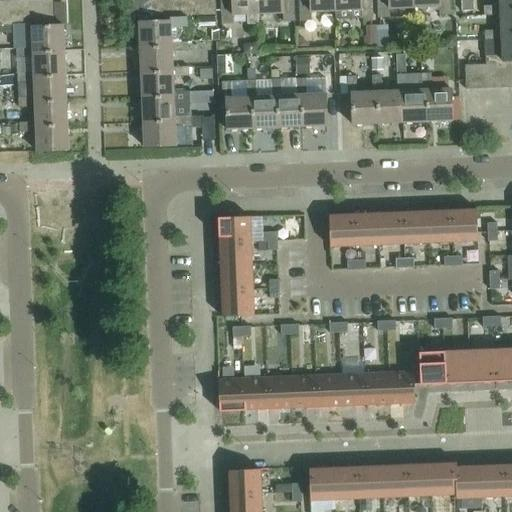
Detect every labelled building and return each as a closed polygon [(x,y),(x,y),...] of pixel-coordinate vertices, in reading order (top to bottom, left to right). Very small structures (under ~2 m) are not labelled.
[(8,1),(0,0),(0,25),(9,25),(8,1)] [(20,25),(19,0),(8,1),(9,25),(15,25),(20,25)] [(30,0),(26,0),(19,0),(20,25),(31,25),(30,0)] [(42,25),(41,0),(30,0),(31,25),(42,25)] [(52,0),(41,0),(42,25),(54,26),(52,0)] [(128,0),(129,23),(139,23),(149,23),(149,20),(148,0),(128,0)] [(159,0),(148,0),(149,20),(160,20),(159,0)] [(170,0),(159,0),(160,20),(171,19),(170,0)] [(182,19),(181,0),(170,0),(171,19),(182,19)] [(192,0),(181,0),(182,19),(187,19),(194,18),(192,0)] [(205,18),(203,0),(192,0),(194,18),(196,18),(205,18)] [(212,0),(203,0),(205,18),(213,18),(212,0)] [(259,25),(258,14),(257,0),(220,0),(221,25),(233,25),(233,15),(247,15),(247,25),(259,25)] [(257,0),(258,14),(283,13),(284,22),(294,22),(293,0),(257,0)] [(311,12),(337,11),(336,0),(298,0),(300,22),(312,21),(311,12)] [(336,0),(337,11),(362,10),(362,19),(373,19),(372,0),(336,0)] [(414,8),(413,0),(377,0),(378,18),(389,18),(389,9),(414,8)] [(413,0),(414,8),(440,7),(440,16),(451,15),(450,0),(413,0)] [(473,0),(460,0),(461,12),(474,12),(473,0)] [(484,16),(501,16),(511,15),(511,0),(500,0),(501,6),(484,7),(484,16)] [(502,40),(511,39),(511,15),(501,16),(502,31),(485,32),(486,41),(502,40)] [(187,26),(186,26),(186,28),(196,27),(196,18),(194,18),(187,19),(187,26)] [(187,43),(187,41),(186,28),(186,26),(187,26),(187,19),(182,19),(171,19),(160,20),(149,20),(149,23),(139,23),(140,48),(172,47),(172,44),(187,43)] [(33,33),(33,48),(33,51),(65,50),(64,25),(54,26),(42,25),(31,25),(20,25),(15,25),(16,34),(33,33)] [(376,26),(366,26),(366,37),(364,37),(364,48),(376,48),(376,26)] [(383,27),(377,27),(377,47),(388,47),(388,37),(384,37),(383,27)] [(457,36),(450,36),(445,41),(445,48),(457,47),(457,36)] [(309,47),(309,44),(303,39),(298,38),(298,48),(309,47)] [(487,66),(498,65),(509,65),(511,64),(511,39),(502,40),(502,56),(486,56),(487,66)] [(243,46),(244,55),(259,54),(258,42),(243,46)] [(140,48),(141,72),(172,70),(172,67),(172,52),(187,52),(187,43),(172,44),(172,47),(140,48)] [(34,57),(34,73),(34,77),(66,75),(65,50),(33,51),(33,48),(17,48),(17,58),(34,57)] [(404,55),(395,56),(396,76),(405,76),(404,55)] [(309,58),(296,59),(297,75),(310,75),(309,58)] [(383,71),(383,59),(371,59),(372,72),(383,71)] [(487,66),(488,90),(499,89),(498,65),(487,66)] [(499,89),(510,89),(509,65),(498,65),(499,89)] [(174,94),(174,91),(173,76),(189,76),(188,66),(172,67),(172,70),(141,72),(142,96),(174,94)] [(464,91),(466,90),(477,90),(476,66),(463,67),(464,91)] [(477,90),(488,90),(487,66),(476,66),(477,90)] [(213,80),(213,70),(200,70),(200,80),(213,80)] [(35,82),(35,97),(35,101),(67,100),(66,75),(34,77),(34,73),(17,74),(18,83),(35,82)] [(424,91),(425,122),(452,121),(451,90),(431,91),(430,75),(421,76),(421,91),(424,91)] [(424,91),(421,91),(406,92),(405,76),(396,76),(395,76),(396,92),(399,92),(400,123),(425,122),(424,91)] [(399,92),(396,92),(381,93),(380,77),(371,78),(371,93),(375,93),(376,125),(400,123),(399,92)] [(375,93),(371,93),(356,93),(356,78),(346,78),(347,95),(351,95),(352,126),(376,125),(375,93)] [(299,96),(301,127),(327,126),(326,95),(306,96),(305,80),(295,80),(296,96),(299,96)] [(275,128),(301,127),(299,96),(296,96),(281,96),(281,81),(271,81),(271,97),(274,97),(275,128)] [(251,129),(275,128),(274,97),(271,97),(256,97),(255,82),(246,82),(247,97),(250,97),(251,129)] [(229,130),(251,129),(250,97),(247,97),(231,98),(231,83),(222,83),(223,101),(227,101),(229,130)] [(189,90),(174,91),(174,94),(142,96),(143,122),(174,121),(174,117),(174,101),(190,100),(189,90)] [(213,92),(203,92),(203,101),(213,101),(213,92)] [(36,107),(36,121),(36,125),(67,124),(67,100),(35,101),(35,97),(18,98),(19,108),(36,107)] [(202,116),(190,117),(191,126),(192,126),(192,128),(202,128),(202,118),(202,116)] [(190,117),(174,117),(174,121),(143,122),(144,148),(175,147),(174,127),(191,126),(190,117)] [(213,118),(202,118),(202,128),(202,130),(203,142),(214,142),(213,118)] [(36,125),(36,121),(19,122),(20,133),(37,133),(37,152),(68,151),(67,124),(36,125)] [(19,125),(11,125),(11,135),(19,135),(19,125)] [(2,126),(2,135),(10,135),(10,126),(2,126)] [(452,243),(478,242),(476,210),(450,211),(452,243)] [(450,211),(426,212),(428,244),(452,243),(450,211)] [(426,212),(402,213),(404,245),(428,244),(426,212)] [(402,213),(378,214),(380,246),(404,245),(402,213)] [(378,214),(354,215),(356,247),(380,246),(378,214)] [(354,215),(329,216),(330,248),(356,247),(354,215)] [(251,241),(250,217),(218,219),(219,242),(251,241)] [(497,233),(497,224),(487,224),(487,233),(497,233)] [(278,242),(277,233),(261,233),(262,243),(268,242),(278,242)] [(487,233),(488,242),(498,242),(497,233),(487,233)] [(252,265),(251,241),(219,242),(220,266),(252,265)] [(278,251),(278,242),(268,242),(268,251),(278,251)] [(453,257),(444,258),(444,267),(453,267),(453,257)] [(453,267),(462,267),(462,257),(453,257),(453,267)] [(405,259),(395,259),(396,269),(405,269),(405,259)] [(405,269),(414,269),(414,259),(405,259),(405,269)] [(356,261),(347,261),(347,271),(357,271),(356,261)] [(357,271),(366,271),(365,261),(356,261),(357,271)] [(253,288),(252,265),(220,266),(221,290),(253,288)] [(498,281),(498,272),(489,272),(489,281),(498,281)] [(280,289),(279,280),(270,281),(270,290),(280,289)] [(489,281),(490,290),(499,290),(498,281),(489,281)] [(221,290),(222,317),(254,316),(253,288),(221,290)] [(270,290),(270,299),(280,299),(280,289),(270,290)] [(492,328),(501,327),(501,317),(492,318),(492,328)] [(492,318),(483,318),(483,328),(492,328),(492,318)] [(443,319),(434,320),(434,330),(444,329),(443,319)] [(444,329),(453,329),(452,319),(443,319),(444,329)] [(387,332),(396,331),(396,321),(386,322),(387,332)] [(386,322),(377,322),(378,332),(387,332),(386,322)] [(339,334),(348,333),(348,323),(338,324),(339,334)] [(338,324),(329,324),(330,334),(339,334),(338,324)] [(290,325),(281,326),(281,336),(290,335),(290,325)] [(290,335),(299,335),(299,325),(290,325),(290,335)] [(242,327),(233,328),(233,338),(242,337),(242,327)] [(242,337),(251,337),(251,327),(242,327),(242,337)] [(242,337),(233,338),(233,350),(243,350),(242,337)] [(493,382),(511,381),(511,349),(491,350),(493,382)] [(468,383),(493,382),(491,350),(467,351),(468,383)] [(443,384),(468,383),(467,351),(442,352),(443,384)] [(442,352),(419,353),(420,385),(443,384),(442,352)] [(387,406),(415,404),(414,372),(386,374),(387,406)] [(362,374),(338,375),(339,408),(363,407),(362,374)] [(386,374),(362,374),(363,407),(387,406),(386,374)] [(338,375),(314,376),(315,408),(339,408),(338,375)] [(314,376),(290,377),(291,409),(315,408),(314,376)] [(290,377),(266,378),(267,410),(291,409),(290,377)] [(266,378),(242,379),(243,411),(267,410),(266,378)] [(242,379),(218,380),(220,412),(243,411),(242,379)] [(433,496),(456,495),(456,499),(457,499),(456,463),(432,464),(433,496)] [(480,466),(457,467),(457,463),(456,463),(457,499),(481,498),(480,466)] [(409,497),(433,496),(432,464),(408,465),(409,497)] [(385,498),(409,497),(408,465),(384,466),(385,498)] [(504,465),(480,466),(481,498),(505,497),(504,465)] [(361,499),(385,498),(384,466),(360,467),(361,499)] [(337,500),(361,499),(360,467),(336,468),(337,500)] [(336,468),(309,469),(310,501),(337,500),(336,468)] [(261,493),(261,470),(228,471),(229,494),(261,493)] [(302,493),(302,484),(292,485),(292,494),(302,493)] [(292,494),(292,485),(276,485),(276,494),(292,494)] [(262,511),(261,493),(229,494),(230,511),(262,511)] [(292,494),(292,503),(302,502),(302,493),(292,494)]
